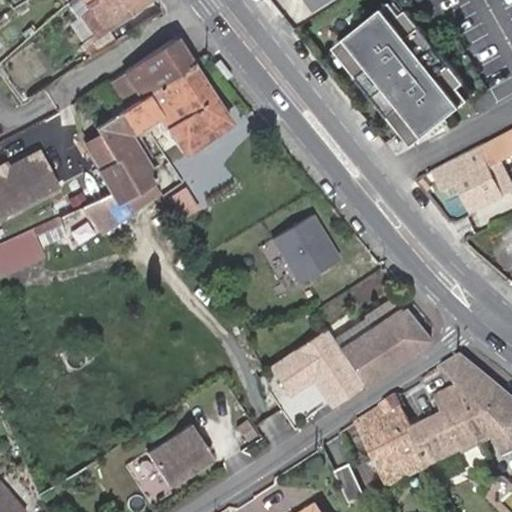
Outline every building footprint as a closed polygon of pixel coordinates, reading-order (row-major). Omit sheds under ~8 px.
[(3,0),(11,14),(34,0),(3,0)] [(84,0),(95,15),(102,27),(105,30),(108,33),(150,0),(84,0)] [(422,123),(425,127),(466,94),(456,81),(462,77),(403,5),(398,9),(390,0),(382,0),(337,37),(347,50),(341,55),(407,136),(422,123)] [(102,27),(95,15),(86,21),(93,31),(94,30),(95,32),(102,27)] [(105,30),(82,45),(91,58),(97,54),(116,42),(108,33),(105,30)] [(226,114),(178,34),(107,82),(126,113),(97,132),(115,165),(98,175),(111,198),(38,231),(40,236),(43,245),(97,221),(111,210),(156,177),(129,135),(155,117),(160,124),(164,122),(180,146),(226,114)] [(231,123),(226,114),(180,146),(185,153),(231,123)] [(511,129),(486,143),(478,147),(479,150),(470,155),(437,171),(446,189),(460,182),(474,210),(511,189),(511,179),(509,174),(495,182),(488,166),(511,153),(511,129)] [(0,216),(59,185),(41,150),(0,171),(0,216)] [(111,210),(97,221),(102,231),(118,220),(111,210)] [(313,214),(271,240),(298,283),(340,257),(313,214)] [(0,247),(0,280),(1,281),(6,279),(0,266),(0,254),(40,236),(38,231),(0,247)] [(431,339),(397,298),(350,329),(343,320),(270,369),(307,417),(334,401),(336,403),(431,339)] [(504,457),(511,452),(511,394),(465,354),(443,368),(492,411),(476,417),(488,440),(493,437),(504,457)] [(430,464),(431,466),(461,451),(463,452),(484,442),(488,440),(476,417),(492,411),(443,368),(397,398),(430,464)] [(269,391),(294,430),(310,420),(307,417),(270,369),(269,391)] [(397,398),(361,422),(391,486),(431,466),(430,464),(397,398)] [(194,426),(150,455),(172,488),(216,460),(194,426)] [(338,473),(350,503),(368,496),(354,466),(338,473)] [(0,511),(20,511),(21,511),(0,487),(0,511)]
